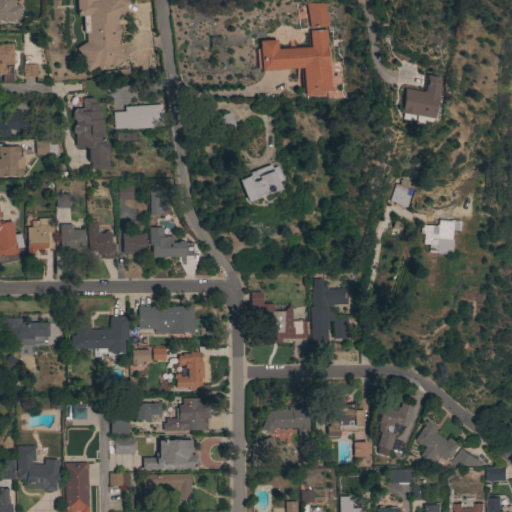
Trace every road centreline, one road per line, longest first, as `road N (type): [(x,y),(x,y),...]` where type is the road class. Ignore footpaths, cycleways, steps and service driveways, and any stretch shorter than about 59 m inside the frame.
road 1 (residential): [(236,511),(231,298),(226,271),(190,221),(182,193),(159,0)]
road 2 (residential): [(511,462),(410,375),(234,373)]
road 3 (residential): [(231,298),(215,288),(0,289)]
